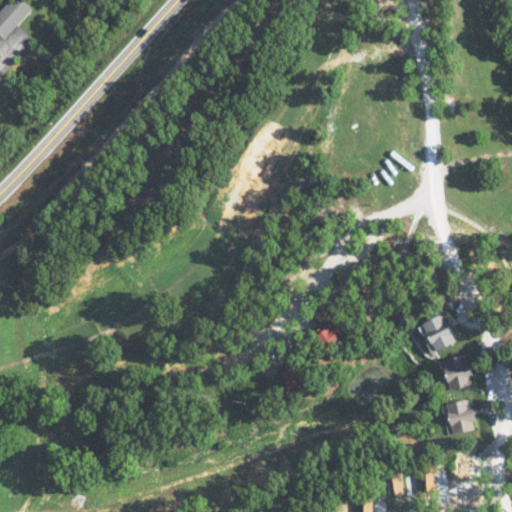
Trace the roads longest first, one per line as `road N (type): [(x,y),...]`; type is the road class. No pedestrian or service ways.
road 1 (residential): [(410,0),(434,116),(437,216),(495,351),(505,511)]
road 2 (secondary): [(0,187),(170,0)]
